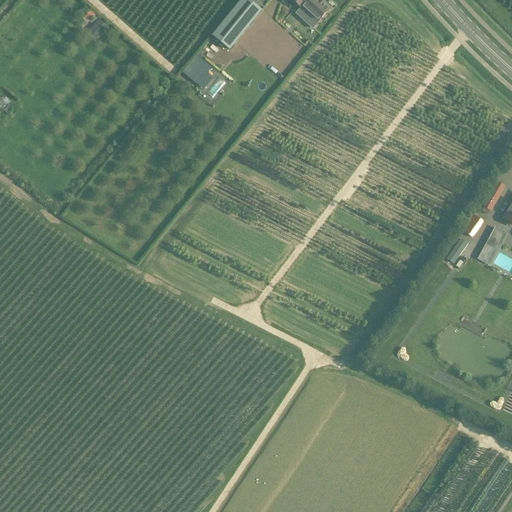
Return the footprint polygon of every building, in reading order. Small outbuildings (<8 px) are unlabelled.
[(262,13),(246,0),(244,0),(226,23),(243,37),(262,13)] [(330,9),(319,0),(291,0),(291,1),(301,9),(302,8),(318,23),(330,9)] [(90,30),(98,39),(108,31),(100,22),(90,30)] [(198,86),(212,68),(203,61),(189,79),(198,86)] [(496,179),(481,204),(490,210),(505,184),(496,179)] [(484,220),(474,214),(462,230),(472,237),(484,220)] [(478,260),(489,265),(506,233),(495,228),(478,260)] [(469,243),(462,238),(447,259),(454,264),(469,243)]
